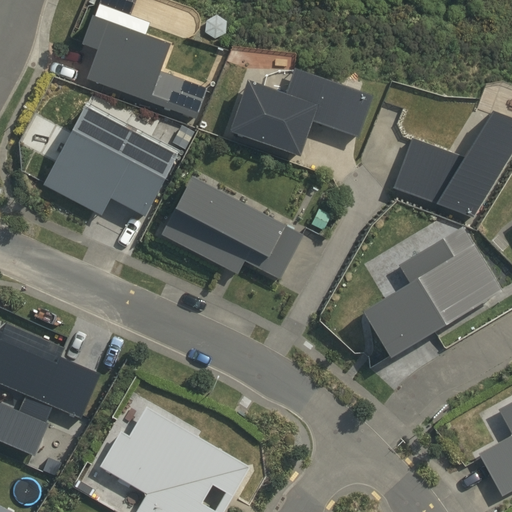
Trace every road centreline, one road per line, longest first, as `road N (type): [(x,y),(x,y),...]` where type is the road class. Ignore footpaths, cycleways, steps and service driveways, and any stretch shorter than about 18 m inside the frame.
road 1 (residential): [(0,253),(281,372),(366,442)]
road 2 (residential): [(511,331),(423,381),(366,442)]
